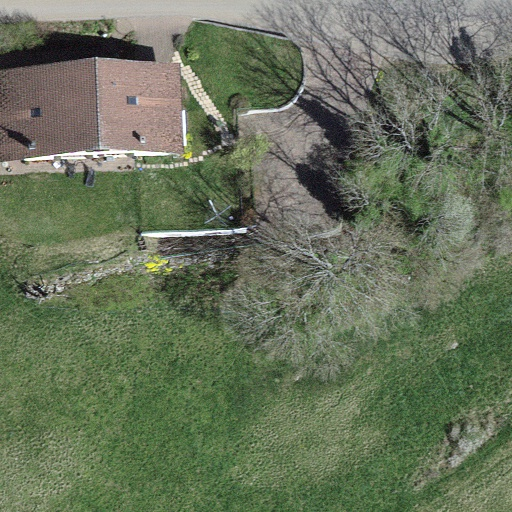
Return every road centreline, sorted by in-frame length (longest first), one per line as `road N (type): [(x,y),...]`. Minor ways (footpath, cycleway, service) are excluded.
road 1 (residential): [(0,2),(175,0)]
road 2 (residential): [(347,5),(511,4)]
road 3 (residential): [(194,0),(347,5)]
